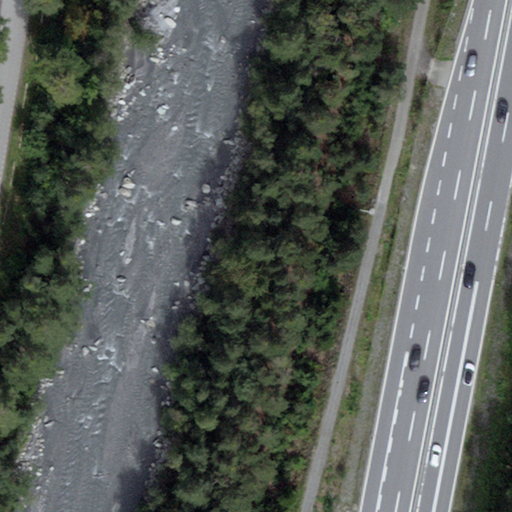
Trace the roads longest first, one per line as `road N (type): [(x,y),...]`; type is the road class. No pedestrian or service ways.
road 1 (track): [(308,511),(437,0)]
road 2 (trunk): [(491,0),(395,511)]
road 3 (trunk): [(435,500),(511,92)]
